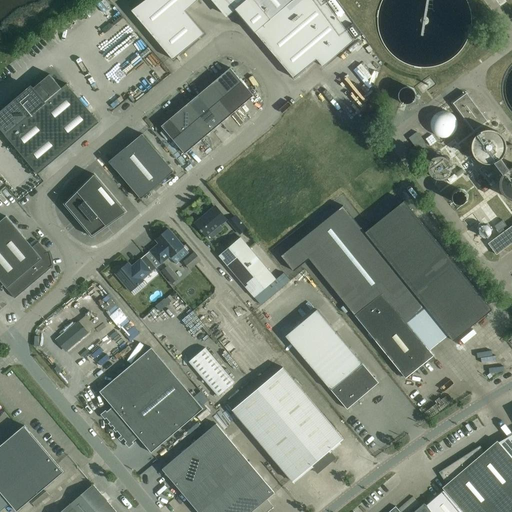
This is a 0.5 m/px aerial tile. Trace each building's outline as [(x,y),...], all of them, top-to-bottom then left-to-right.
[(146,0),(132,11),(174,60),(204,34),(185,11),(198,0),(197,0),(214,0),(228,16),(236,10),(238,12),(253,30),(255,33),(256,33),(294,78),(317,59),(323,67),(354,41),(324,0),(146,0)] [(345,13),(335,0),(325,0),(339,17),(345,13)] [(83,15),(28,50),(33,58),(45,50),(52,62),(59,58),(57,55),(65,50),(61,44),(64,42),(69,49),(81,42),(83,45),(86,43),(83,37),(88,34),(85,29),(89,26),(83,15)] [(231,68),(174,115),(162,126),(185,154),(254,96),(231,68)] [(362,71),(346,86),(358,98),(374,83),(362,71)] [(43,80),(6,111),(0,116),(0,118),(11,131),(6,136),(38,174),(100,122),(67,84),(62,88),(50,74),(43,80)] [(467,93),(459,99),(454,104),(474,131),(480,127),(488,121),(467,93)] [(346,106),(356,116),(360,112),(350,102),(346,106)] [(441,134),(444,135),(448,134),(451,132),(452,131),(454,128),(454,124),(454,121),(452,118),(449,116),(448,115),(444,114),(441,115),(438,117),(437,118),(435,121),(434,124),(435,128),(436,130),(438,132),(441,134)] [(493,187),(501,182),(500,184),(501,186),(501,188),(502,190),(502,192),(504,194),(505,196),(507,197),(508,199),(510,200),(511,200),(511,145),(507,146),(506,144),(506,142),(505,140),(504,138),(503,136),(501,134),(499,133),(498,132),(496,131),(494,130),(492,130),(490,130),(487,130),(485,130),(483,131),(481,132),(479,133),(478,134),(476,136),(475,138),(474,140),(473,142),(472,144),(472,146),(472,149),(472,151),(473,153),(474,155),(475,157),(477,159),(479,161),(481,162),(483,163),(485,164),(487,164),(480,170),(493,187)] [(409,138),(421,154),(428,149),(417,132),(409,138)] [(141,199),(174,171),(143,134),(110,162),(141,199)] [(429,169),(430,172),(431,176),(433,178),(436,179),(439,180),(441,180),(444,180),(446,179),(447,180),(450,177),(449,177),(451,175),(452,173),(453,170),(453,167),(452,165),(451,162),(449,160),(447,159),(445,157),(443,157),(440,157),(437,157),(435,158),(435,157),(432,160),(431,162),(430,164),(429,167),(429,169)] [(93,175),(78,190),(64,204),(92,237),(126,214),(125,213),(126,212),(95,174),(94,176),(93,175)] [(476,181),(485,193),(491,188),(482,177),(476,181)] [(10,201),(13,199),(5,188),(2,191),(10,201)] [(13,205),(23,216),(27,212),(17,201),(13,205)] [(453,341),(492,309),(404,201),(365,232),(425,306),(453,341)] [(365,232),(344,205),(281,256),(294,272),(309,259),(398,369),(396,371),(400,376),(402,374),(406,378),(429,360),(431,363),(436,359),(433,356),(434,356),(406,321),(425,306),(365,232)] [(216,207),(196,223),(207,236),(226,219),(216,207)] [(48,253),(39,242),(33,247),(7,216),(0,221),(0,280),(7,288),(15,298),(52,267),(51,266),(53,265),(50,252),(48,253)] [(233,226),(239,220),(236,216),(229,221),(233,226)] [(493,223),(497,230),(506,226),(502,218),(493,223)] [(497,255),(511,243),(511,226),(488,244),(497,255)] [(156,268),(161,264),(170,257),(171,258),(184,247),(169,229),(156,240),(159,244),(150,251),(156,259),(152,263),(156,268)] [(241,237),(219,256),(255,298),(276,279),(241,237)] [(143,279),(152,272),(156,268),(152,263),(145,255),(132,266),(129,263),(115,274),(131,292),(144,281),(143,279)] [(189,263),(193,267),(201,260),(197,255),(189,263)] [(174,283),(177,279),(179,278),(168,265),(163,270),(174,283)] [(165,299),(165,298),(156,306),(160,311),(169,303),(171,301),(168,297),(165,299)] [(347,409),(379,383),(317,310),(286,336),(347,409)] [(125,314),(121,318),(134,335),(139,332),(125,314)] [(54,336),(64,350),(90,331),(79,317),(54,336)] [(100,392),(113,407),(104,415),(129,445),(139,437),(152,453),(203,409),(152,348),(100,392)] [(206,348),(189,362),(218,396),(235,382),(206,348)] [(67,372),(67,357),(56,357),(56,363),(54,363),(54,372),(67,372)] [(480,381),(486,375),(477,365),(470,371),(480,381)] [(330,450),(344,439),(283,367),(233,410),(293,482),(311,466),(317,473),(335,457),(330,450)] [(397,396),(420,425),(426,419),(403,391),(397,396)] [(371,392),(344,414),(346,419),(352,427),(356,423),(366,420),(353,430),(369,424),(358,433),(377,457),(383,452),(381,446),(386,444),(392,439),(389,431),(386,427),(387,429),(370,435),(378,430),(375,427),(371,428),(368,419),(372,416),(389,409),(387,403),(382,398),(375,401),(371,392)] [(457,403),(454,394),(435,402),(431,392),(418,397),(423,408),(430,406),(432,413),(457,403)] [(216,424),(189,447),(162,470),(198,511),(268,511),(274,507),(267,500),(275,493),(216,424)] [(64,472),(57,465),(24,426),(0,446),(0,491),(17,511),(64,472)] [(444,490),(463,511),(511,511),(511,457),(497,441),(484,452),(480,446),(452,464),(453,466),(449,469),(447,467),(439,472),(447,484),(443,488),(444,490)] [(116,511),(93,485),(60,511),(116,511)] [(424,503),(413,511),(400,511),(395,507),(389,511),(463,511),(444,490),(426,505),(424,503)]
